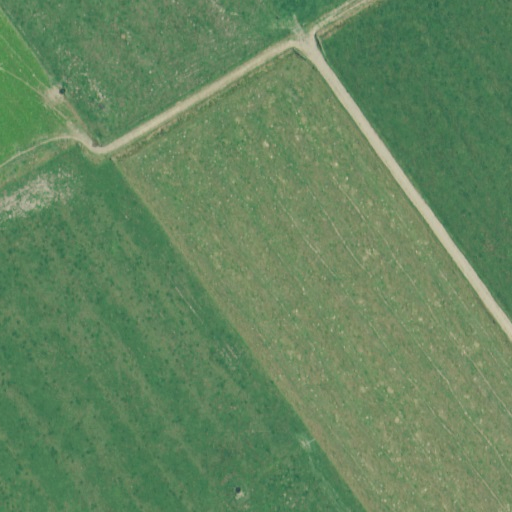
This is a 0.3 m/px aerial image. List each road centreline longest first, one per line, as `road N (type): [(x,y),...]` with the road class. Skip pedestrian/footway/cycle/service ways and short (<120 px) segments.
road 1 (track): [(303,20),(511,321)]
road 2 (track): [(338,0),(75,149)]
